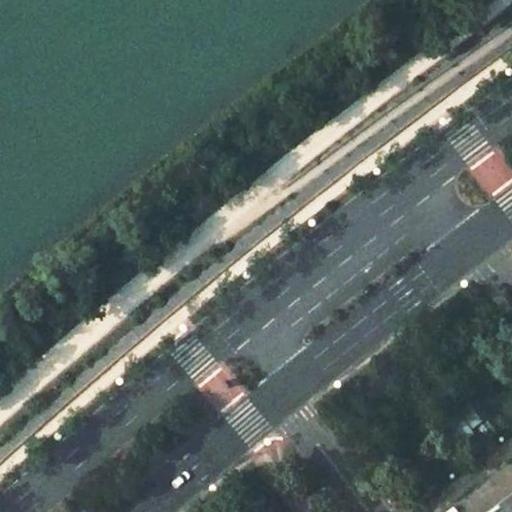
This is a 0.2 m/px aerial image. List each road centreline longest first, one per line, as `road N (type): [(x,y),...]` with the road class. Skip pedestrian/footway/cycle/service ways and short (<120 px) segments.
road 1 (primary): [(511,107),(13,511)]
road 2 (primary): [(143,511),(511,213)]
